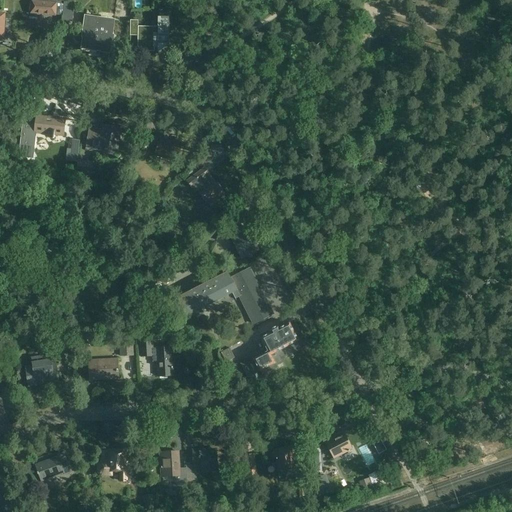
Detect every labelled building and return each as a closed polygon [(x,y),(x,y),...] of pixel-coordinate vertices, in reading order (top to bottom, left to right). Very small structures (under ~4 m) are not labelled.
[(63,15),(65,0),(31,0),(30,13),(56,16),(56,15),(63,15)] [(66,2),(64,20),(73,22),(75,4),(66,2)] [(0,38),(4,39),(5,32),(10,32),(11,21),(5,20),(6,15),(0,14),(0,38)] [(110,52),(114,21),(85,16),(82,38),(83,38),(81,49),(97,51),(97,52),(101,53),(101,51),(110,52)] [(158,17),(158,29),(155,29),(155,28),(139,28),(139,50),(154,50),(154,47),(158,47),(157,53),(169,45),(170,17),(158,17)] [(37,116),(36,118),(23,116),(18,157),(33,159),(36,133),(54,135),(54,133),(64,135),(66,119),(37,116)] [(122,136),(119,135),(120,128),(103,125),(102,130),(89,128),(86,148),(100,150),(100,146),(117,149),(118,144),(120,144),(122,136)] [(147,149),(150,139),(143,136),(140,146),(147,149)] [(161,138),(160,139),(155,137),(153,144),(158,146),(156,152),(176,159),(182,141),(176,139),(174,143),(161,138)] [(71,150),(70,161),(77,162),(79,140),(72,140),(71,150)] [(93,162),(78,159),(76,175),(78,176),(78,180),(85,181),(86,176),(91,177),(93,162)] [(192,188),(196,193),(198,191),(210,208),(219,200),(217,198),(223,193),(213,179),(212,180),(209,175),(204,168),(186,181),(192,188)] [(246,226),(230,234),(242,257),(257,249),(246,226)] [(254,324),(273,314),(249,268),(231,278),(228,272),(225,274),(220,263),(212,268),(217,278),(178,298),(187,316),(237,290),(254,324)] [(259,332),(266,347),(294,335),(287,320),(259,332)] [(171,339),(184,337),(183,330),(170,331),(171,339)] [(141,357),(153,356),(153,362),(157,362),(158,376),(173,375),(172,347),(154,348),(153,338),(140,339),(141,357)] [(134,355),(132,339),(129,339),(130,343),(119,344),(120,356),(134,355)] [(73,357),(71,341),(63,343),(63,347),(56,348),(58,359),(73,357)] [(235,357),(230,348),(221,352),(226,362),(235,357)] [(33,358),(34,366),(26,367),(29,386),(59,382),(56,363),(52,363),(51,355),(33,358)] [(117,359),(97,360),(88,360),(89,377),(110,376),(110,379),(118,378),(117,359)] [(2,399),(8,398),(4,372),(0,379),(0,389),(2,399)] [(325,433),(322,434),(335,459),(341,456),(338,450),(351,443),(349,441),(352,440),(347,428),(344,430),(341,424),(334,428),(333,426),(324,431),(325,433)] [(368,435),(370,439),(378,435),(376,431),(368,435)] [(297,445),(288,446),(288,449),(273,450),(273,458),(276,458),(276,459),(277,459),(278,476),(279,478),(280,479),(282,479),(284,479),(286,478),(286,476),(286,474),(296,474),(296,465),(299,465),(297,445)] [(322,472),(320,448),(309,449),(311,473),(322,472)] [(193,451),(193,462),(186,463),(186,468),(187,481),(196,480),(195,469),(216,468),(216,450),(193,451)] [(186,468),(179,468),(178,452),(161,453),(161,467),(161,477),(175,477),(175,487),(187,486),(187,481),(186,468)] [(108,454),(108,462),(103,462),(100,464),(99,471),(103,474),(109,474),(109,470),(121,470),(121,481),(127,481),(127,454),(108,454)] [(66,461),(60,463),(59,458),(36,466),(41,481),(55,476),(56,477),(64,474),(65,475),(70,473),(66,461)] [(316,480),(322,495),(332,491),(327,477),(316,480)] [(361,481),(364,493),(374,490),(370,478),(361,481)] [(0,505),(10,501),(3,484),(0,485),(0,505)] [(153,494),(143,495),(145,508),(155,506),(153,494)]
